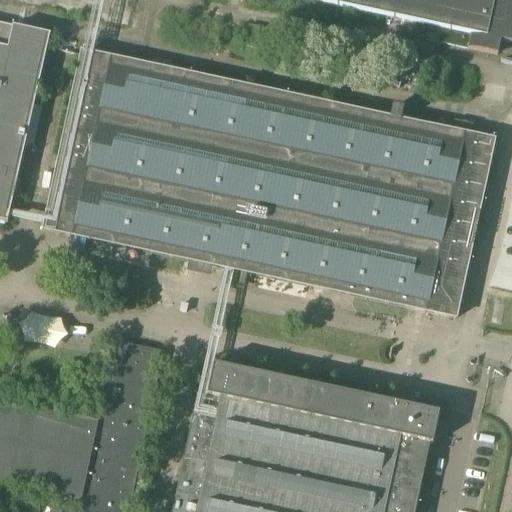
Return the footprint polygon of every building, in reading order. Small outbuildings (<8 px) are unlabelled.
[(511,0),(235,0),(243,2),(243,0),(303,0),(428,27),(425,41),(498,56),(498,53),(507,55),(509,44),(511,44),(511,0)] [(256,49),(260,28),(249,25),(244,47),(256,49)] [(0,222),(8,224),(8,223),(7,223),(50,37),(50,36),(13,28),(12,29),(0,26),(0,222)] [(281,43),(283,33),(263,28),(260,39),(281,43)] [(390,120),(82,53),(44,231),(230,271),(226,285),(240,288),(243,274),(456,320),(494,142),(471,137),(474,125),(455,121),(452,133),(401,122),(403,110),(393,108),(390,120)] [(59,349),(66,321),(29,312),(22,341),(59,349)] [(135,480),(161,358),(162,354),(122,346),(123,340),(114,338),(96,422),(0,401),(0,485),(78,502),(78,503),(80,503),(80,502),(87,504),(85,511),(127,511),(130,503),(137,504),(142,482),(135,480)] [(273,378),(272,379),(259,377),(260,375),(258,375),(258,376),(257,376),(258,370),(247,367),(245,374),(245,373),(245,372),(243,372),(243,373),(230,370),(230,369),(229,369),(228,370),(215,367),(216,366),(214,366),(207,397),(197,395),(197,396),(198,397),(173,511),(414,511),(434,420),(441,421),(444,406),(407,398),(405,407),(404,406),(404,409),(403,415),(393,413),(395,406),(391,405),(392,404),(390,403),(390,405),(377,402),(377,401),(375,400),(375,401),(374,401),(375,395),(364,393),(363,399),(347,396),(348,394),(346,394),(346,395),(333,392),(333,391),(331,391),(331,392),(318,389),(318,388),(317,388),(316,389),(303,386),(304,385),(302,384),(302,386),(289,383),(289,382),(287,381),(287,383),(274,380),(274,379),(273,378)]
